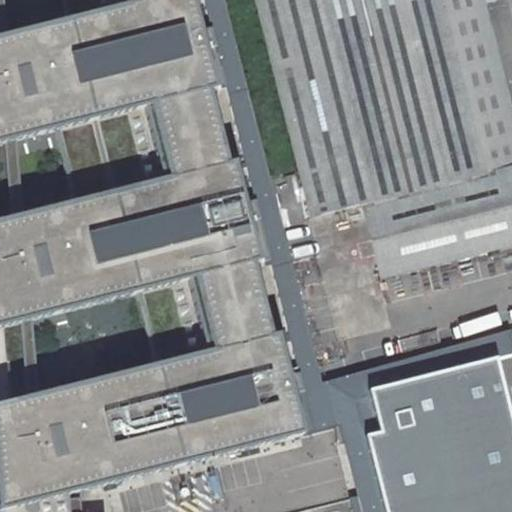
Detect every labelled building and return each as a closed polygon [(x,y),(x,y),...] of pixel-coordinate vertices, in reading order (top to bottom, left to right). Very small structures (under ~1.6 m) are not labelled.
[(10,0),(0,0),(0,42),(14,38),(10,0)] [(119,0),(121,8),(67,24),(14,38),(0,42),(0,146),(22,140),(56,132),(147,108),(165,183),(73,205),(29,216),(0,222),(0,331),(6,330),(38,322),(136,298),(193,283),(211,353),(154,368),(44,395),(12,403),(0,406),(0,474),(4,511),(10,511),(75,495),(295,436),(186,0),(119,0)] [(119,0),(60,0),(67,24),(121,8),(119,0)] [(254,0),(298,169),(310,218),(360,205),(511,166),(511,122),(481,0),(254,0)] [(147,108),(56,132),(73,205),(165,183),(147,108)] [(22,140),(0,146),(0,222),(29,216),(22,140)] [(511,246),(511,166),(360,205),(379,280),(511,246)] [(193,283),(136,298),(154,368),(211,353),(193,283)] [(38,322),(6,330),(12,403),(44,395),(38,322)] [(511,511),(511,408),(499,358),(373,391),(384,432),(369,436),(388,511),(511,511)] [(77,511),(75,495),(10,511),(77,511)]
